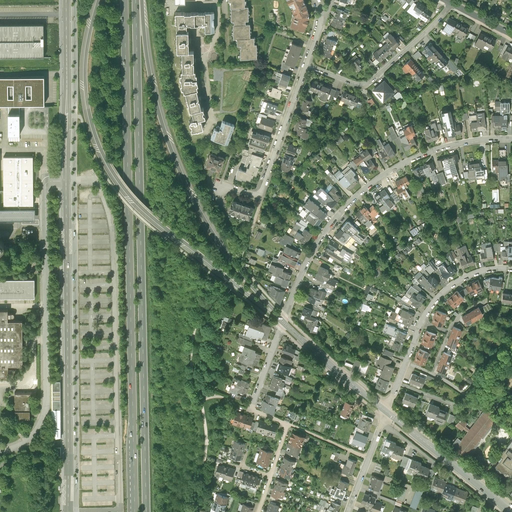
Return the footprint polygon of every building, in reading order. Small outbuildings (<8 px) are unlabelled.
[(292,0),(289,1),(295,12),(307,7),(304,2),(303,0),(292,0)] [(416,5),(413,3),(407,12),(417,19),(418,18),(425,7),(417,2),(416,5)] [(252,25),(248,25),(248,22),(251,22),(251,7),(247,7),(234,8),(235,25),(235,39),(239,39),(252,39),(252,25)] [(309,11),(307,7),(295,12),(294,13),(295,16),(291,26),(306,31),(310,21),(309,15),(309,11)] [(432,12),(425,7),(418,18),(425,23),(432,12)] [(333,17),(342,20),(343,17),(345,18),(347,13),(336,9),(333,17)] [(177,27),(177,30),(187,29),(187,26),(187,24),(187,23),(191,23),(195,23),(194,11),(191,11),(191,12),(185,12),(185,11),(175,12),(175,16),(176,18),(175,18),(175,22),(176,22),(177,26),(177,27)] [(204,11),(204,12),(198,12),(198,11),(194,11),(195,23),(199,23),(201,23),(201,24),(201,25),(202,26),(203,27),(203,26),(205,26),(205,31),(214,31),(214,26),(214,25),(214,17),(214,15),(214,11),(204,11)] [(333,17),(331,25),(342,29),(343,26),(340,25),(342,20),(333,17)] [(452,31),(457,33),(461,25),(449,18),(442,30),(442,31),(446,33),(450,35),(452,31)] [(0,58),(44,58),(44,25),(0,25),(0,58)] [(461,25),(457,33),(456,34),(461,37),(460,40),(462,41),(464,37),(468,29),(461,25)] [(335,33),(336,30),(330,28),(327,36),(333,38),(335,33)] [(188,29),(187,29),(177,30),(176,30),(176,37),(177,37),(177,43),(177,50),(182,50),(189,49),(189,42),(190,42),(190,39),(190,37),(188,37),(188,29)] [(469,33),(467,38),(473,42),(476,37),(469,33)] [(482,49),(484,45),(488,37),(480,33),(474,45),(482,49)] [(383,39),(386,43),(393,51),(399,45),(394,40),(390,34),(383,39)] [(496,41),(488,37),(484,45),(488,48),(487,50),(490,51),(496,41)] [(239,47),(242,46),(242,48),(242,59),(258,59),(258,46),(256,46),(256,39),(252,39),(239,39),(239,47)] [(323,47),(331,49),(333,45),(335,46),(336,43),(326,39),(323,47)] [(287,57),(285,63),(290,65),(295,67),(303,47),(298,45),(292,43),(290,49),(287,48),(284,56),(287,57)] [(386,43),(380,48),(386,56),(393,51),(386,43)] [(423,49),(429,56),(436,50),(430,43),(423,49)] [(511,58),(511,48),(507,46),(502,56),(501,58),(507,60),(509,57),(511,58)] [(323,47),(320,55),(330,58),(331,55),(329,55),(331,49),(323,47)] [(376,59),(379,63),(386,56),(380,48),(372,55),(376,59)] [(182,63),(182,69),(194,69),(194,59),(194,49),(189,49),(182,50),(182,57),(182,63)] [(435,63),(442,56),(436,50),(429,56),(435,63)] [(412,56),(416,60),(422,56),(418,51),(412,56)] [(348,65),(351,64),(357,58),(355,56),(346,63),(348,65)] [(442,56),(435,63),(438,67),(437,67),(440,70),(448,63),(442,56)] [(351,64),(357,71),(363,66),(357,58),(351,64)] [(418,69),(410,60),(401,68),(406,74),(408,71),(411,75),(418,69)] [(290,65),(285,63),(283,62),(280,70),(287,72),(290,65)] [(195,69),(194,69),(182,69),(181,69),(181,73),(180,73),(180,78),(181,78),(181,83),(182,88),(183,88),(184,91),(185,91),(197,88),(198,88),(197,84),(198,84),(197,81),(198,81),(198,78),(198,76),(197,76),(197,73),(195,73),(195,69)] [(424,76),(418,69),(411,75),(417,82),(424,76)] [(277,77),(275,82),(280,83),(287,86),(288,86),(291,77),(278,72),(276,76),(277,77)] [(8,135),(20,135),(20,114),(19,106),(26,105),(27,105),(27,107),(29,107),(30,107),(30,106),(31,106),(37,106),(44,105),(44,77),(26,77),(14,77),(0,77),(0,105),(8,106),(8,114),(8,135)] [(384,82),(377,87),(384,95),(388,91),(390,92),(393,89),(386,81),(384,82)] [(311,90),(319,94),(323,85),(314,82),(311,90)] [(332,89),(323,85),(319,94),(319,95),(321,95),(320,98),(327,101),(328,99),(332,89)] [(271,91),(269,96),(280,99),(282,94),(281,93),(282,90),(278,89),(273,87),(272,92),(271,91)] [(197,88),(185,91),(186,98),(187,98),(188,103),(188,104),(190,111),(191,110),(201,107),(199,98),(197,88)] [(336,91),(332,89),(328,99),(332,101),(336,91)] [(344,103),(348,105),(352,95),(345,92),(342,101),(345,102),(344,103)] [(360,98),(352,95),(348,105),(352,106),(353,105),(356,106),(356,108),(360,110),(361,107),(363,103),(359,101),(360,98)] [(312,101),(305,98),(301,109),(302,109),(309,111),(312,101)] [(269,113),(274,115),(275,111),(276,111),(278,106),(267,102),(264,112),(269,113)] [(500,111),(500,116),(505,116),(505,115),(505,113),(509,113),(509,103),(500,103),(500,111)] [(203,107),(201,107),(191,110),(193,118),(190,119),(191,120),(189,121),(190,124),(191,125),(192,127),(191,128),(191,131),(197,129),(197,130),(199,129),(203,128),(201,121),(202,120),(203,121),(204,120),(205,118),(204,118),(203,117),(205,117),(205,113),(203,113),(203,111),(204,110),(203,107)] [(450,111),(440,114),(442,126),(445,126),(447,138),(455,136),(452,123),(450,111)] [(484,113),(476,114),(476,115),(476,119),(476,122),(478,132),(482,131),(486,131),(484,118),(484,113)] [(492,116),(492,117),(492,120),(493,121),(493,127),(494,127),(494,130),(500,130),(500,116),(492,116)] [(256,125),(258,127),(272,132),(276,121),(266,118),(262,117),(261,118),(260,123),(257,123),(256,125)] [(296,125),(307,129),(308,126),(310,127),(313,120),(308,118),(307,120),(299,117),(296,125)] [(228,144),(234,125),(222,120),(220,127),(219,127),(218,125),(217,126),(216,127),(217,128),(216,129),(214,128),(213,132),(212,134),(211,137),(215,139),(215,140),(222,143),(223,142),(228,144)] [(452,123),(455,136),(461,134),(458,121),(452,123)] [(427,126),(432,141),(439,139),(436,131),(437,130),(435,123),(427,125),(427,126)] [(306,132),(307,129),(296,125),(294,132),(303,135),(302,138),(308,140),(310,133),(306,132)] [(403,130),(411,148),(416,146),(412,136),(415,135),(414,134),(411,127),(409,126),(406,127),(406,129),(403,130)] [(432,141),(427,126),(422,128),(425,135),(424,135),(427,143),(432,141)] [(389,131),(385,132),(390,142),(397,138),(392,127),(388,129),(389,131)] [(411,148),(403,130),(397,132),(400,139),(399,139),(404,151),(411,148)] [(252,136),(251,139),(266,145),(267,143),(269,143),(271,137),(252,131),(250,135),(252,136)] [(254,147),(254,148),(257,150),(264,152),(266,145),(251,139),(249,145),(250,145),(254,147)] [(379,139),(376,140),(383,152),(380,153),(385,161),(390,158),(384,147),(382,144),(379,139)] [(287,155),(285,154),(283,162),(293,165),(294,162),(293,161),(298,147),(289,144),(286,153),(288,154),(287,155)] [(387,145),(384,147),(390,158),(395,155),(389,144),(387,145)] [(326,150),(330,154),(334,150),(331,146),(326,150)] [(248,152),(249,149),(244,147),(241,155),(248,157),(243,171),(246,172),(248,168),(249,169),(253,159),(251,158),(253,154),(248,152)] [(368,149),(360,154),(371,171),(376,167),(372,162),(369,164),(367,161),(373,157),(368,149)] [(210,154),(205,168),(220,173),(225,159),(217,156),(210,154)] [(246,172),(254,175),(257,176),(263,158),(255,155),(253,154),(251,158),(253,159),(249,169),(248,168),(246,172)] [(360,154),(353,159),(358,166),(361,164),(362,166),(361,167),(366,174),(371,171),(360,154)] [(457,155),(446,158),(450,170),(454,182),(459,181),(454,163),(459,162),(457,155)] [(24,157),(3,157),(3,190),(4,193),(3,206),(19,206),(33,205),(33,157),(24,157)] [(446,158),(437,161),(439,168),(443,167),(444,171),(450,170),(446,158)] [(507,181),(507,175),(507,160),(506,160),(499,161),(498,161),(498,179),(498,181),(507,181)] [(353,161),(348,166),(352,170),(353,171),(358,167),(353,161)] [(292,169),(293,165),(283,162),(280,169),(289,172),(291,169),(292,169)] [(432,163),(422,167),(426,176),(430,175),(433,184),(437,182),(439,186),(447,184),(442,172),(436,175),(434,171),(435,171),(432,163)] [(478,163),(473,164),(476,180),(477,181),(488,179),(487,170),(481,171),(480,167),(479,167),(478,163)] [(468,179),(469,181),(476,180),(473,164),(469,165),(470,168),(468,169),(468,173),(467,173),(468,179)] [(422,167),(413,170),(417,180),(426,176),(422,167)] [(253,178),(254,175),(246,172),(243,171),(239,169),(236,179),(241,180),(241,179),(246,181),(247,179),(251,181),(252,178),(253,178)] [(352,170),(345,176),(354,187),(359,183),(354,177),(356,175),(353,171),(352,170)] [(331,173),(326,178),(333,185),(339,180),(337,177),(334,175),(333,176),(331,173)] [(342,173),(337,177),(339,180),(349,191),(354,187),(345,176),(342,173)] [(400,179),(406,189),(408,187),(407,186),(410,184),(406,176),(400,179)] [(400,179),(395,182),(399,188),(396,189),(402,199),(404,203),(411,198),(406,189),(400,179)] [(329,194),(338,202),(342,198),(336,193),(338,191),(334,188),(329,194)] [(396,189),(393,191),(394,193),(399,200),(402,199),(396,189)] [(0,220),(17,220),(35,220),(35,209),(0,209),(0,193),(4,193),(3,190),(0,190),(0,220)] [(384,190),(378,194),(390,209),(394,205),(389,198),(390,197),(384,190)] [(328,199),(326,201),(333,208),(338,202),(329,194),(326,191),(322,194),(328,199)] [(399,200),(394,193),(391,196),(396,203),(399,200)] [(387,211),(390,209),(378,194),(374,197),(378,202),(376,204),(383,212),(386,209),(387,211)] [(320,197),(314,203),(321,209),(327,203),(320,197)] [(233,201),(229,214),(250,221),(254,208),(244,205),(233,201)] [(364,206),(359,211),(372,224),(372,225),(377,220),(374,217),(379,213),(372,206),(370,208),(368,210),(364,206)] [(310,211),(312,212),(323,221),(327,216),(319,210),(318,211),(315,209),(312,207),(310,211)] [(372,224),(359,211),(355,215),(359,219),(361,221),(363,219),(366,221),(364,224),(368,228),(372,224)] [(323,221),(312,212),(306,219),(309,221),(311,223),(318,228),(323,221)] [(343,226),(361,242),(367,235),(360,229),(349,219),(345,223),(343,226)] [(270,225),(262,221),(260,225),(268,229),(270,225)] [(297,222),(293,229),(310,240),(313,234),(306,230),(305,229),(306,228),(299,223),(297,222)] [(336,234),(334,236),(348,247),(356,238),(343,226),(336,234)] [(369,233),(362,227),(360,229),(367,235),(369,233)] [(417,232),(414,228),(410,231),(413,236),(418,233),(417,232)] [(310,240),(293,229),(290,234),(297,239),(307,245),(310,240)] [(285,235),(283,238),(293,243),(295,239),(285,235)] [(286,247),(284,252),(299,260),(302,253),(292,249),(291,248),(293,243),(283,238),(282,238),(279,243),(286,247)] [(339,244),(331,240),(327,246),(326,249),(335,254),(338,250),(337,250),(336,249),(339,244)] [(485,244),(487,261),(494,260),(492,253),(492,251),(491,244),(490,243),(485,244)] [(466,245),(461,247),(469,267),(474,265),(471,256),(470,257),(469,254),(466,245)] [(460,248),(457,249),(460,258),(461,260),(460,261),(463,269),(469,267),(461,247),(460,248)] [(265,251),(258,248),(256,253),(262,256),(265,251)] [(353,254),(342,248),(339,253),(344,256),(343,258),(348,261),(353,254)] [(324,251),(320,259),(326,262),(329,257),(340,264),(343,259),(326,249),(324,251)] [(299,260),(284,252),(282,255),(280,261),(285,264),(287,264),(295,268),(299,260)] [(450,252),(444,256),(446,260),(448,263),(454,260),(453,259),(450,252)] [(280,261),(282,255),(280,254),(278,259),(274,258),(273,261),(284,266),(285,264),(280,261)] [(446,260),(442,262),(450,276),(456,272),(451,265),(450,265),(449,265),(448,263),(446,260)] [(431,261),(428,263),(434,270),(437,268),(431,261)] [(442,262),(437,265),(439,269),(443,276),(444,275),(446,278),(450,276),(442,262)] [(416,267),(420,271),(423,268),(429,275),(434,270),(428,263),(423,267),(419,264),(416,267)] [(273,275),(290,281),(292,275),(285,273),(283,272),(284,269),(283,269),(271,264),(269,271),(274,273),(273,275)] [(335,264),(332,271),(339,275),(342,268),(335,264)] [(317,273),(335,281),(336,277),(329,274),(327,273),(328,271),(319,267),(317,273)] [(420,271),(419,272),(435,288),(440,284),(433,276),(432,278),(430,275),(429,275),(423,268),(420,271)] [(419,272),(414,277),(415,278),(419,283),(423,286),(423,285),(424,286),(430,292),(435,288),(419,272)] [(317,273),(315,278),(324,282),(325,282),(324,286),(332,289),(336,281),(335,281),(317,273)] [(290,281),(273,275),(271,280),(274,281),(274,282),(288,287),(290,281)] [(495,278),(491,277),(485,279),(488,287),(494,288),(495,278)] [(502,277),(499,277),(499,278),(495,278),(494,288),(500,290),(502,277)] [(0,297),(34,297),(34,298),(35,298),(34,279),(0,279),(0,297)] [(474,282),(472,283),(477,293),(482,290),(478,280),(474,282)] [(415,283),(412,287),(420,292),(422,289),(417,285),(415,283)] [(470,283),(466,285),(471,296),(477,293),(472,283),(470,283)] [(273,286),(270,294),(281,306),(282,301),(286,292),(273,286)] [(410,286),(406,292),(422,303),(425,297),(420,294),(419,293),(420,292),(412,287),(410,286)] [(310,288),(308,294),(324,300),(327,292),(318,289),(318,291),(317,291),(310,288)] [(454,294),(452,295),(459,303),(464,299),(457,291),(454,294)] [(406,292),(404,295),(409,299),(412,301),(411,303),(412,304),(419,308),(422,303),(406,292)] [(400,300),(399,302),(403,304),(409,307),(411,303),(412,301),(409,299),(408,301),(403,298),(404,295),(401,293),(398,298),(400,300)] [(324,300),(308,294),(306,300),(314,303),(321,306),(324,300)] [(511,295),(510,295),(502,294),(501,303),(511,304),(511,295)] [(450,297),(447,300),(454,308),(459,303),(452,295),(450,297)] [(303,307),(301,313),(310,316),(312,310),(310,310),(303,307)] [(474,310),(470,312),(475,321),(483,316),(478,307),(474,310)] [(399,308),(397,314),(412,320),(414,314),(409,312),(407,311),(401,309),(399,308)] [(0,376),(8,376),(8,373),(14,373),(15,371),(15,370),(14,369),(11,368),(11,366),(23,365),(22,339),(22,320),(10,321),(10,319),(10,318),(13,318),(14,316),(14,315),(13,313),(8,313),(8,310),(0,309),(0,376)] [(435,314),(434,316),(445,320),(447,314),(437,310),(435,314)] [(391,312),(388,317),(396,321),(398,321),(399,319),(402,320),(401,323),(409,326),(412,320),(397,314),(391,312)] [(466,315),(462,317),(467,326),(475,321),(470,312),(466,315)] [(301,313),(299,318),(308,321),(306,326),(310,328),(310,329),(309,331),(316,333),(319,325),(316,324),(317,320),(317,319),(310,316),(301,313)] [(433,318),(432,322),(442,326),(445,320),(434,316),(433,318)] [(250,327),(270,334),(272,327),(263,324),(263,326),(251,322),(251,324),(250,327)] [(394,335),(396,330),(394,329),(395,327),(386,323),(383,331),(394,335)] [(267,340),(270,334),(250,327),(246,336),(255,339),(258,340),(259,339),(259,337),(267,340)] [(451,331),(450,336),(459,339),(462,330),(453,327),(451,331)] [(394,335),(392,340),(403,344),(406,335),(397,331),(396,330),(394,335)] [(424,334),(423,337),(434,341),(436,334),(433,333),(430,332),(426,330),(424,334)] [(448,340),(447,344),(456,348),(459,339),(450,336),(448,340)] [(423,338),(421,343),(423,344),(429,346),(432,347),(434,341),(423,337),(423,338)] [(394,349),(400,351),(403,344),(392,340),(391,340),(389,344),(393,345),(392,348),(394,349)] [(283,352),(294,357),(295,356),(299,357),(300,355),(301,352),(292,349),(293,347),(291,346),(286,344),(284,349),(283,352)] [(256,350),(245,346),(242,354),(259,361),(261,354),(258,353),(256,352),(256,350)] [(449,346),(446,353),(452,355),(455,356),(456,353),(455,353),(456,349),(449,346)] [(416,354),(427,358),(429,352),(426,351),(421,349),(419,348),(417,352),(416,354)] [(384,349),(382,354),(392,358),(394,353),(384,349)] [(439,360),(449,364),(452,355),(446,353),(442,352),(441,356),(439,360)] [(259,361),(242,354),(239,362),(249,365),(249,363),(250,363),(257,366),(259,361)] [(427,358),(416,354),(415,356),(414,361),(416,361),(422,364),(424,365),(427,358)] [(383,369),(382,371),(391,374),(393,367),(389,366),(390,362),(391,360),(381,357),(378,356),(375,366),(383,369)] [(281,357),(279,363),(291,367),(292,365),(293,361),(292,361),(281,357)] [(365,359),(360,371),(366,373),(370,361),(365,359)] [(449,364),(439,360),(437,365),(436,369),(446,373),(449,364)] [(291,367),(279,363),(277,369),(284,371),(285,372),(286,368),(293,371),(293,368),(291,367)] [(382,371),(378,381),(377,381),(374,388),(384,392),(388,382),(388,381),(391,374),(382,371)] [(418,376),(412,374),(409,380),(409,382),(410,383),(409,386),(418,390),(419,387),(422,388),(425,379),(418,376)] [(274,376),(271,382),(285,388),(291,390),(291,387),(284,384),(285,381),(285,380),(283,379),(274,376)] [(234,378),(232,383),(248,389),(250,383),(242,380),(242,381),(241,380),(234,378)] [(60,382),(51,382),(51,448),(53,448),(53,458),(60,458),(60,448),(54,448),(54,438),(60,438),(60,382)] [(271,382),(269,387),(276,390),(278,390),(283,393),(284,392),(285,388),(271,382)] [(246,395),(248,389),(232,383),(231,387),(239,390),(239,392),(243,393),(246,395)] [(36,392),(14,392),(14,393),(14,396),(15,411),(15,418),(15,420),(30,420),(30,418),(30,411),(29,396),(36,396),(36,393),(36,392)] [(403,396),(401,401),(413,405),(416,396),(413,395),(405,392),(403,396)] [(265,399),(264,401),(278,406),(280,400),(267,395),(265,399)] [(278,406),(264,401),(263,403),(262,406),(276,412),(278,406)] [(346,402),(341,415),(349,418),(354,405),(348,403),(346,402)] [(425,415),(434,418),(438,409),(439,407),(432,404),(429,403),(425,415)] [(482,412),(469,428),(466,425),(468,423),(461,418),(456,425),(462,430),(464,428),(468,431),(462,438),(458,435),(451,444),(464,454),(466,456),(497,417),(485,408),(482,412)] [(445,411),(438,409),(434,418),(434,420),(443,424),(448,412),(445,411)] [(236,410),(232,422),(241,425),(245,413),(241,411),(236,410)] [(245,413),(241,425),(249,428),(252,420),(253,415),(249,414),(245,413)] [(259,421),(256,430),(265,433),(269,420),(265,419),(260,417),(259,421)] [(362,417),(358,427),(363,430),(369,432),(372,424),(373,421),(362,417)] [(252,420),(249,428),(256,430),(259,421),(256,420),(255,421),(252,420)] [(269,420),(265,433),(274,436),(277,429),(279,423),(274,422),(269,420)] [(291,435),(288,441),(301,446),(304,440),(306,441),(308,440),(310,437),(309,435),(306,434),(305,436),(300,434),(292,431),(291,435)] [(363,444),(367,435),(362,434),(356,431),(353,440),(363,444)] [(511,434),(510,437),(511,439),(504,449),(503,448),(501,451),(501,450),(491,462),(492,462),(492,464),(494,464),(495,465),(495,467),(497,467),(500,469),(500,470),(501,470),(503,471),(504,471),(505,471),(506,472),(507,471),(508,472),(508,474),(510,474),(511,471),(511,487),(510,491),(511,492),(511,434)] [(390,440),(386,438),(381,453),(387,456),(389,452),(392,453),(395,444),(396,442),(390,440)] [(234,440),(232,448),(243,452),(245,448),(246,444),(234,440)] [(287,445),(285,450),(291,452),(298,455),(301,446),(288,441),(287,445)] [(402,446),(395,444),(392,453),(391,456),(400,459),(405,447),(402,446)] [(243,452),(232,448),(229,456),(241,460),(242,456),(243,452)] [(260,448),(256,462),(268,466),(270,460),(273,452),(266,450),(260,448)] [(298,455),(291,452),(289,458),(295,460),(298,461),(300,455),(298,455)] [(403,455),(400,465),(405,467),(409,458),(403,455)] [(284,456),(281,463),(292,468),(295,460),(289,458),(288,457),(284,456)] [(349,457),(346,463),(354,466),(357,461),(352,459),(349,457)] [(415,459),(411,458),(407,469),(416,473),(420,463),(420,462),(415,459)] [(219,461),(214,475),(219,477),(220,475),(224,477),(228,464),(223,463),(222,462),(219,461)] [(377,462),(374,471),(379,473),(382,464),(377,462)] [(280,469),(279,471),(282,472),(282,473),(284,474),(291,477),(293,473),(291,472),(292,468),(281,463),(281,464),(282,464),(281,466),(280,465),(279,468),(280,468),(280,469)] [(345,463),(341,471),(346,473),(351,475),(354,466),(346,463),(345,463)] [(426,466),(420,463),(416,473),(415,475),(425,478),(427,474),(429,468),(429,467),(426,466)] [(228,464),(224,477),(224,478),(231,481),(236,467),(232,466),(228,464)] [(248,485),(252,473),(248,471),(244,470),(243,471),(241,476),(239,482),(248,485)] [(252,473),(248,485),(258,488),(262,476),(257,474),(252,473)] [(370,479),(368,486),(375,488),(378,489),(382,478),(371,475),(370,478),(371,478),(370,479)] [(434,477),(430,486),(437,489),(436,492),(441,494),(442,492),(445,483),(446,481),(443,480),(434,477)] [(338,485),(346,489),(349,482),(344,480),(340,478),(338,485)] [(277,479),(274,487),(285,491),(288,482),(282,481),(279,479),(277,479)] [(453,486),(445,483),(442,492),(448,495),(447,498),(451,500),(456,488),(453,486)] [(382,495),(390,497),(392,485),(387,484),(386,488),(388,488),(387,492),(385,492),(385,494),(382,494),(382,495)] [(335,487),(332,486),(329,492),(334,494),(338,485),(336,485),(335,487)] [(338,485),(334,494),(339,496),(343,497),(346,489),(338,485)] [(273,490),(271,494),(276,496),(278,497),(278,496),(282,497),(285,491),(274,487),(273,490)] [(401,503),(402,503),(407,489),(401,487),(396,501),(401,503)] [(423,490),(416,488),(409,506),(416,509),(423,490)] [(464,491),(456,488),(451,500),(463,504),(468,492),(464,491)] [(217,493),(214,501),(225,505),(227,500),(228,496),(217,493)] [(364,493),(360,502),(371,507),(373,503),(375,498),(369,495),(364,493)] [(223,511),(225,505),(214,501),(212,508),(217,510),(223,511)] [(330,508),(338,511),(341,505),(336,503),(332,501),(330,508)] [(268,507),(267,509),(274,511),(277,511),(280,506),(270,502),(268,507)] [(243,503),(240,511),(251,511),(254,506),(243,503)] [(371,507),(370,511),(372,511),(377,511),(380,506),(373,503),(371,507)]
